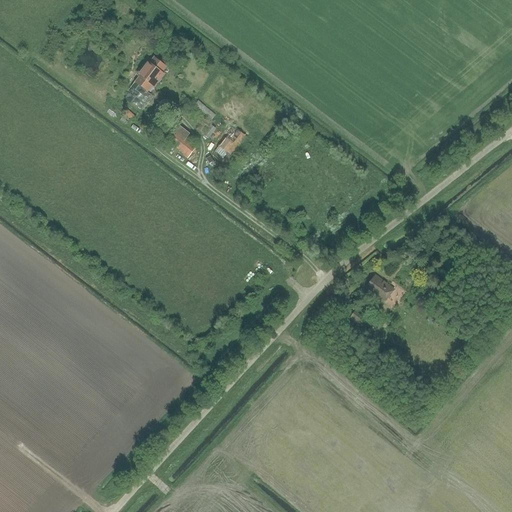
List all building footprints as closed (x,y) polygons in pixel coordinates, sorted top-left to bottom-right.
[(136,82),(129,91),(136,97),(143,88),(147,91),(151,85),(154,87),(164,74),(161,73),(166,67),(154,58),(150,64),(148,62),(138,75),(140,77),(137,82),(136,81),(135,82),(136,82)] [(188,159),(198,146),(187,138),(190,134),(172,120),(167,128),(161,135),(164,137),(162,139),(169,144),(169,143),(182,152),(182,153),(183,154),(183,155),(188,159)] [(225,165),(247,137),(230,124),(215,143),(219,146),(213,155),(225,165)] [(208,139),(216,129),(211,125),(203,135),(208,139)] [(384,303),(394,290),(375,276),(365,289),(384,303)] [(371,321),(356,310),(348,320),(363,331),(371,321)]
